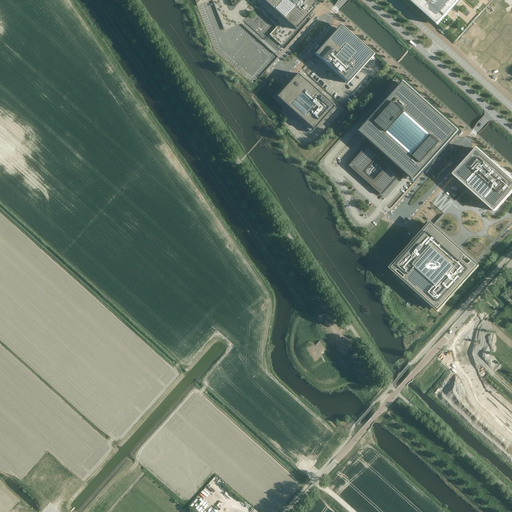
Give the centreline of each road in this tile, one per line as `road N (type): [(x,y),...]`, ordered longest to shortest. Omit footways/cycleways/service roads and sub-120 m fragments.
road 1 (track): [(349,379),(322,386),(294,361),(291,336),(303,302),(98,0)]
road 2 (tertiary): [(315,483),(511,266)]
road 3 (track): [(496,511),(349,379),(348,368)]
road 4 (unclassified): [(467,142),(455,145),(403,205),(409,211),(422,202),(466,153)]
road 5 (unclassified): [(329,17),(316,19),(273,68),(283,77),(327,28)]
